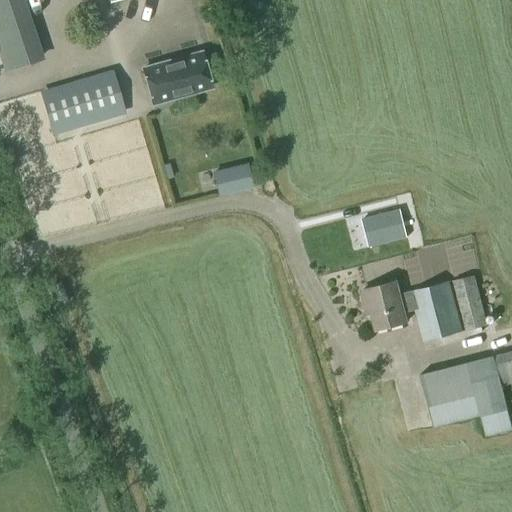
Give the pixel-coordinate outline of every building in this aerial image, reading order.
[(16,0),(0,0),(0,58),(5,71),(37,60),(16,0)] [(143,70),(152,105),(210,89),(201,54),(143,70)] [(123,109),(113,78),(42,98),(51,130),(123,109)] [(253,190),(247,166),(236,169),(242,193),(253,190)] [(399,212),(360,221),(368,250),(406,241),(399,212)] [(485,326),(473,277),(453,282),(465,331),(485,326)] [(421,343),(462,333),(449,284),(398,296),(395,283),(361,291),(367,318),(372,316),(376,331),(405,324),(402,313),(413,311),(421,343)] [(511,384),(511,352),(419,376),(433,428),(479,417),(484,438),(511,431),(501,387),(511,384)]
